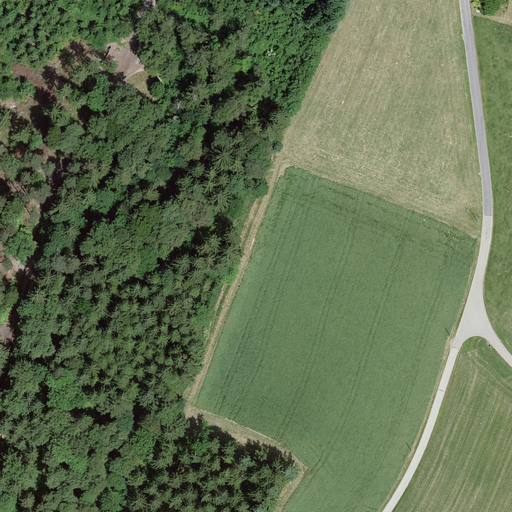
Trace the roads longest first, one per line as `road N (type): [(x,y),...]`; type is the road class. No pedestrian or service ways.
road 1 (track): [(148,0),(124,63),(56,187),(0,401)]
road 2 (unclassified): [(470,312),(487,228),(464,0)]
road 3 (unclassified): [(387,511),(429,429),(470,312)]
